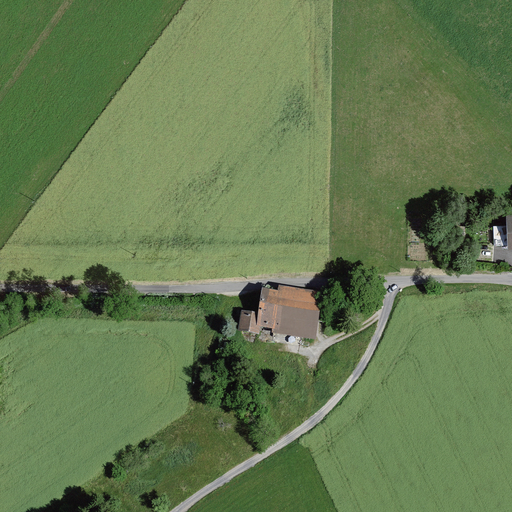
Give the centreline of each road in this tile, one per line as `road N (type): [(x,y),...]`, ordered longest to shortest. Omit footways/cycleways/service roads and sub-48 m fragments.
road 1 (unclassified): [(0,291),(511,279)]
road 2 (track): [(393,280),(383,312),(327,343),(296,428),(177,511)]
